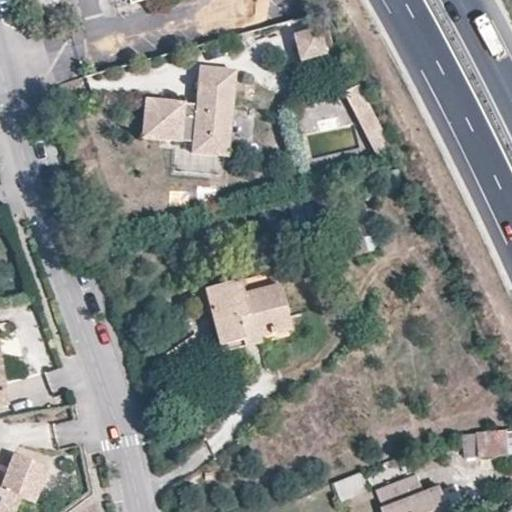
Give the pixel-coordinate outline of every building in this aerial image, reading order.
[(60,0),(34,0),(39,17),(63,10),(60,0)] [(318,29),(293,36),(300,62),(326,54),(318,29)] [(199,70),(198,87),(233,90),(234,73),(199,70)] [(395,159),(357,86),(342,93),(380,166),(395,159)] [(233,90),(198,87),(196,106),(146,101),(142,139),(180,142),(181,128),(194,129),(192,144),(191,154),(227,157),(233,90)] [(180,143),(192,144),(194,129),(181,128),(180,142),(180,143)] [(409,227),(396,233),(404,248),(417,243),(409,227)] [(362,238),(332,247),(337,262),(367,254),(362,238)] [(260,345),(259,339),(258,339),(257,329),(289,321),(280,285),(243,293),(240,281),(205,289),(206,292),(190,295),(196,315),(210,312),(220,354),(260,345)] [(292,330),(289,321),(257,329),(258,339),(259,339),(292,330)] [(192,335),(166,354),(177,370),(204,351),(192,335)] [(504,424),(475,429),(480,454),(509,449),(504,424)] [(0,511),(18,511),(24,500),(38,505),(52,470),(18,456),(3,491),(0,489),(0,511)] [(341,500),(370,493),(365,473),(336,480),(341,500)] [(452,511),(441,484),(423,489),(418,473),(378,490),(385,511),(452,511)]
